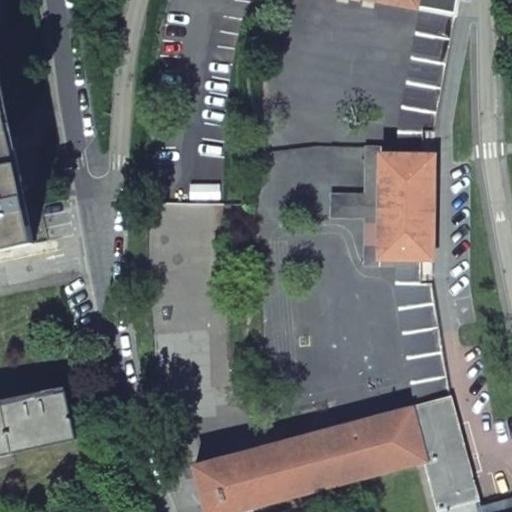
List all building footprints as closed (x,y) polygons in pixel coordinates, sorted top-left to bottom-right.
[(367,0),(419,9),(455,16),(458,0),(367,0)] [(397,129),(397,156),(434,156),(434,129),(455,16),(419,9),(397,129)] [(0,251),(34,245),(0,86),(0,251)] [(379,218),(378,259),(395,260),(432,260),(434,156),(397,156),(380,155),(380,197),(379,218)] [(331,196),(331,217),(379,218),(380,197),(331,196)] [(395,288),(414,408),(450,398),(432,287),(432,260),(395,260),(395,288)] [(0,456),(44,447),(76,440),(65,392),(49,396),(48,391),(17,398),(17,403),(0,406),(0,456)] [(194,467),(206,511),(236,511),(320,490),(425,461),(439,511),(477,501),(450,398),(414,408),(194,467)] [(439,511),(438,511),(480,511),(477,501),(439,511)]
